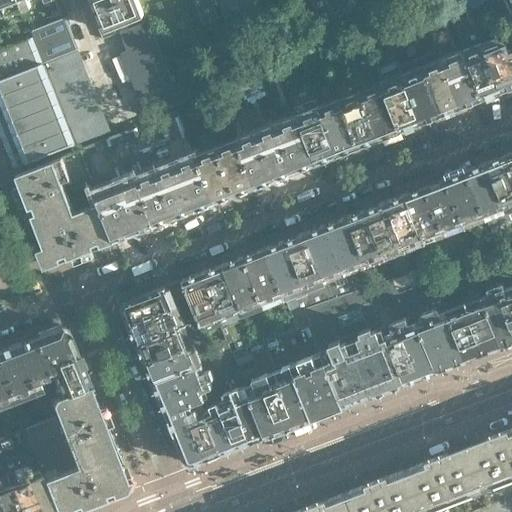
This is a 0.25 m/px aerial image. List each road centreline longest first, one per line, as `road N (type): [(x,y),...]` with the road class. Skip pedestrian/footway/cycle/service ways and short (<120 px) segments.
road 1 (residential): [(90,296),(511,132)]
road 2 (tertiary): [(194,511),(511,389)]
road 3 (residential): [(90,296),(182,511)]
